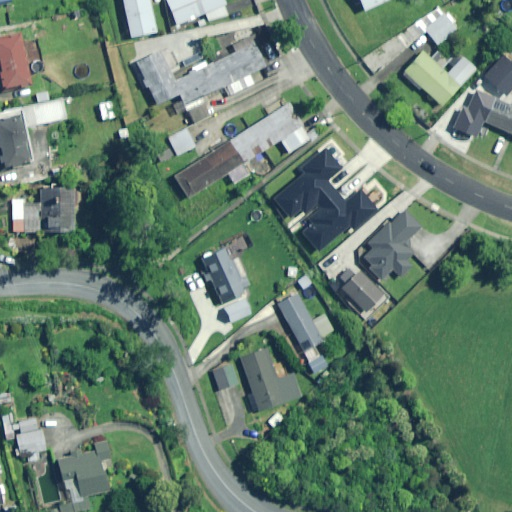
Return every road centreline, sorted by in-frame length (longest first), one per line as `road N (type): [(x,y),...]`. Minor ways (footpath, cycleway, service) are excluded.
road 1 (residential): [(257,511),(212,468),(173,368),(139,314),(94,288),(0,286)]
road 2 (residential): [(511,208),(441,176),(387,135),(326,66),(290,0)]
